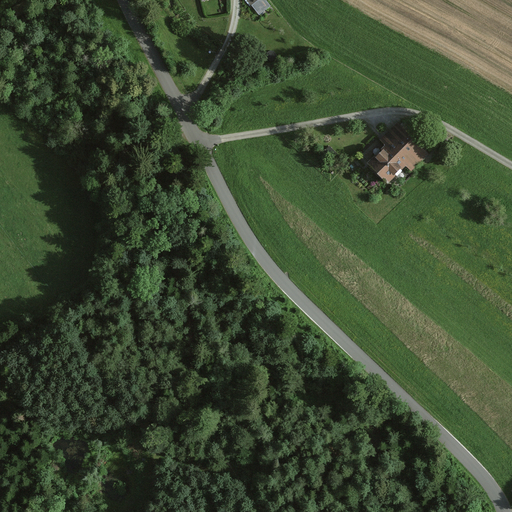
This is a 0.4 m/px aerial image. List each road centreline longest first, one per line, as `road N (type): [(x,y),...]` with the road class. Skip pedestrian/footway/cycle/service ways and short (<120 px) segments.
road 1 (unclassified): [(504,511),(481,474),(271,268),(197,142)]
road 2 (unclassified): [(197,142),(400,111),(426,116),(511,165)]
road 3 (unclassified): [(197,142),(123,0)]
road 4 (track): [(265,511),(227,454),(192,375)]
